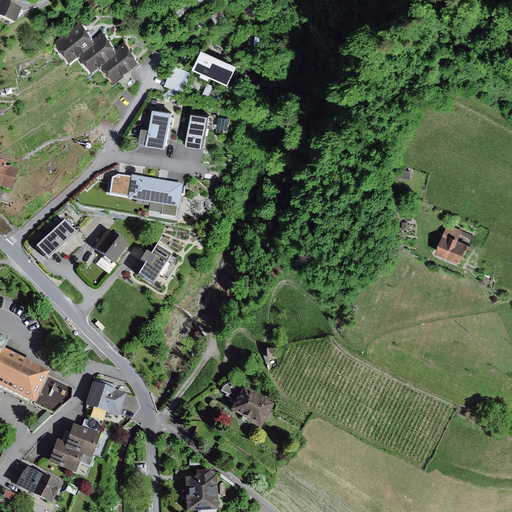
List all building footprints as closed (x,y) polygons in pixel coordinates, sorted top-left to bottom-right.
[(6,0),(0,0),(0,15),(16,22),(22,7),(6,0)] [(217,23),(227,16),(222,9),(212,15),(217,23)] [(98,40),(83,20),(57,40),(71,60),(81,53),(98,40)] [(108,33),(98,40),(81,53),(94,71),(103,65),(121,51),(108,33)] [(130,45),(121,51),(103,65),(115,81),(143,61),(130,45)] [(239,64),(203,48),(197,66),(232,82),(239,64)] [(188,70),(174,64),(166,85),(170,86),(168,93),(177,97),(188,70)] [(175,111),(155,108),(152,128),(144,126),(141,140),(170,145),(175,111)] [(211,115),(193,111),(189,143),(206,146),(211,115)] [(230,119),(220,117),(218,128),(229,129),(230,119)] [(7,162),(0,159),(0,186),(12,190),(18,168),(6,165),(7,162)] [(183,183),(132,174),(128,199),(180,207),(183,183)] [(78,232),(65,220),(36,246),(49,259),(78,232)] [(463,230),(449,224),(437,252),(463,262),(470,243),(459,239),(463,230)] [(129,245),(108,229),(94,248),(115,263),(129,245)] [(173,254),(158,244),(152,253),(147,250),(141,259),(146,262),(138,274),(153,283),(173,254)] [(0,385),(34,403),(50,371),(4,349),(10,336),(0,331),(0,385)] [(276,348),(267,350),(268,359),(277,358),(276,348)] [(93,382),(85,405),(119,416),(126,393),(116,390),(117,386),(95,379),(94,382),(93,382)] [(230,401),(234,403),(244,386),(233,380),(223,387),(221,390),(226,394),(226,395),(231,399),(230,401)] [(275,404),(244,386),(234,403),(231,409),(262,427),(275,404)] [(85,419),(82,427),(99,433),(103,422),(91,418),(90,421),(85,419)] [(93,456),(101,434),(99,433),(82,427),(73,424),(67,442),(57,439),(48,462),(76,473),(80,463),(91,468),(95,456),(93,456)] [(59,482),(28,466),(23,472),(16,485),(49,502),(52,496),(53,497),(58,487),(57,487),(59,482)] [(185,477),(187,511),(219,510),(217,475),(212,476),(212,469),(196,470),(196,477),(185,477)]
